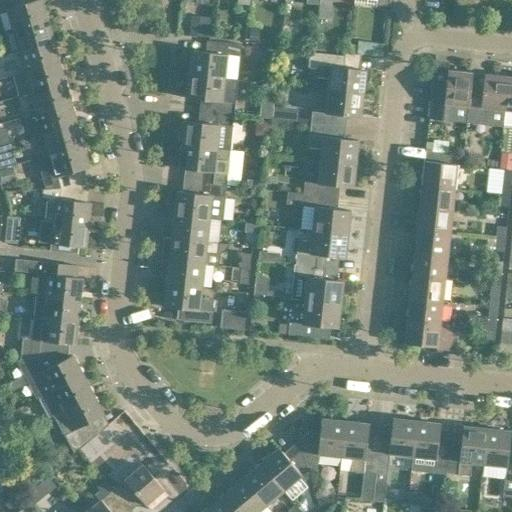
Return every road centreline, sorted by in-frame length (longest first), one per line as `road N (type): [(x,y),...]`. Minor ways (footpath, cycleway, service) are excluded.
road 1 (residential): [(364,369),(317,365),(244,419),(215,429),(167,416),(129,370),(118,325),(128,159),(83,0)]
road 2 (residential): [(364,369),(403,31)]
road 3 (residential): [(511,381),(364,369)]
